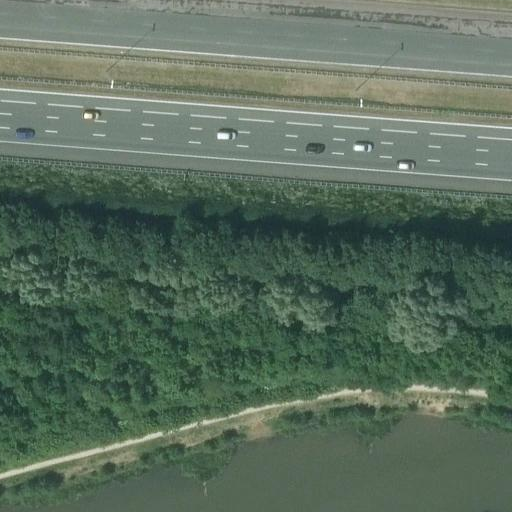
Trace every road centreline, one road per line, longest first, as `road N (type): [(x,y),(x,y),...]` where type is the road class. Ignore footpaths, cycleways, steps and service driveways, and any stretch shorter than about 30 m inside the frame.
road 1 (motorway): [(0,114),(511,153)]
road 2 (motorway): [(511,54),(0,15)]
